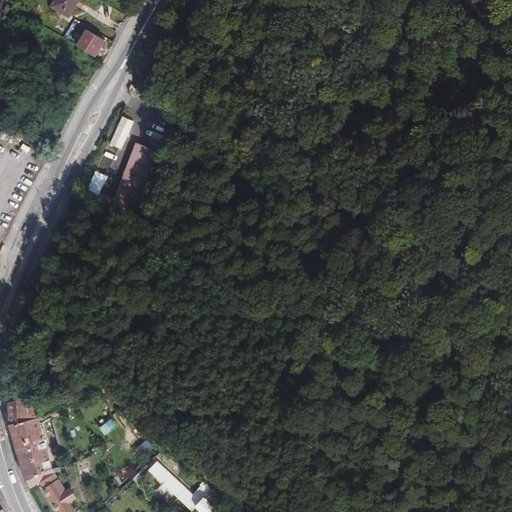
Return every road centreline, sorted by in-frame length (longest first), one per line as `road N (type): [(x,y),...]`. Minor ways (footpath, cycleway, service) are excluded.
road 1 (track): [(511,325),(71,305)]
road 2 (secondary): [(0,337),(129,53)]
road 3 (secondary): [(129,53),(86,113),(0,302)]
